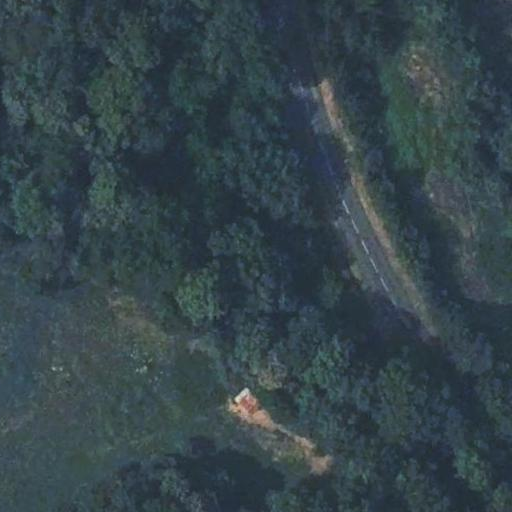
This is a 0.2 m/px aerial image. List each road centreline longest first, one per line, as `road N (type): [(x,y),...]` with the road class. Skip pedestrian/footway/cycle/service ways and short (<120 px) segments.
road 1 (unclassified): [(438,511),(172,229),(50,124),(0,121)]
road 2 (tertiary): [(277,0),(324,157),(396,305),(511,482)]
